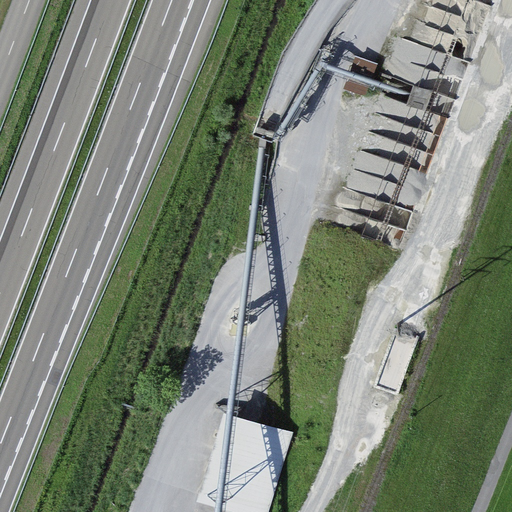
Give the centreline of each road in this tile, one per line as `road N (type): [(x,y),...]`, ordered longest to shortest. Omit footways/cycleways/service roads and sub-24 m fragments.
road 1 (motorway): [(2,511),(198,0)]
road 2 (motorway): [(0,439),(168,0)]
road 3 (motorway): [(110,0),(0,291)]
